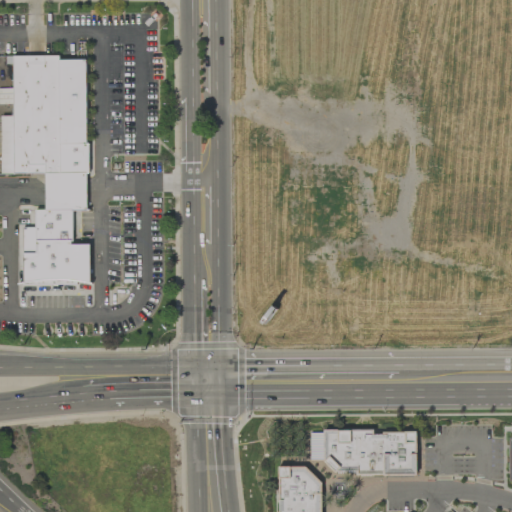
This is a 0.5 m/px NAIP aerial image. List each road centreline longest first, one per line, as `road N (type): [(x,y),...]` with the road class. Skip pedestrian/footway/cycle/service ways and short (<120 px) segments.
road 1 (primary): [(198,383),(173,367),(0,366)]
road 2 (primary): [(220,383),(398,385)]
road 3 (primary): [(220,383),(217,244)]
road 4 (primary): [(228,511),(220,383)]
road 5 (primary): [(198,383),(196,511)]
